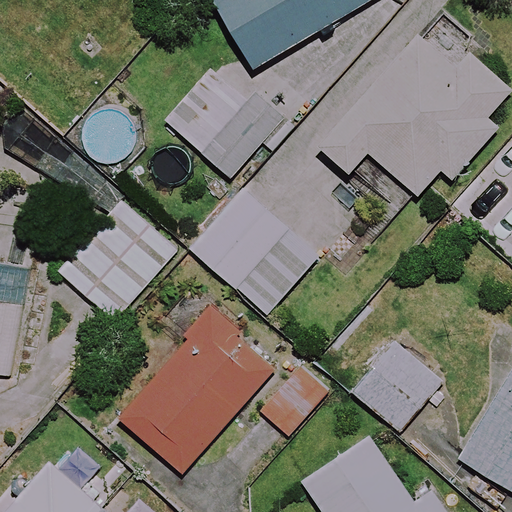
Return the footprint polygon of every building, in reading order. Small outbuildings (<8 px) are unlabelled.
[(370,0),(214,0),(256,69),(370,0)] [(511,91),(431,23),(324,151),(351,174),(370,152),(421,194),(442,168),(455,179),(498,128),(488,119),(511,91)] [(292,119),(223,56),(161,124),(230,186),(292,119)] [(123,132),(98,110),(71,140),(96,162),(123,132)] [(168,242),(112,188),(35,268),(91,322),(168,242)] [(320,257),(246,192),(194,250),(268,315),(320,257)] [(28,299),(0,294),(0,376),(15,379),(28,299)] [(277,367),(213,311),(121,416),(184,472),(277,367)] [(443,383),(396,340),(352,389),(400,432),(443,383)] [(309,366),(264,411),(289,435),(334,391),(309,366)] [(511,373),(460,458),(511,490),(511,373)] [(295,474),(321,511),(419,511),(362,428),(295,474)]
